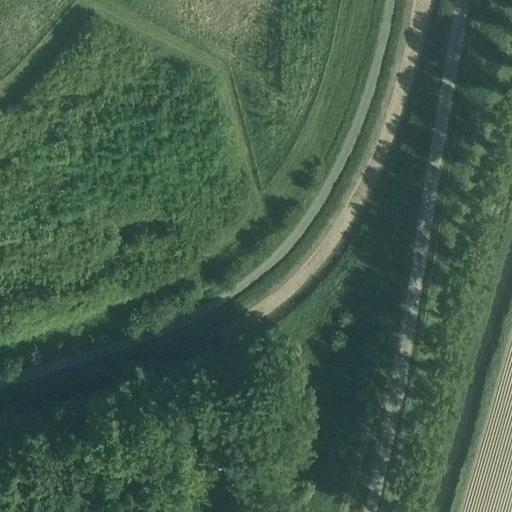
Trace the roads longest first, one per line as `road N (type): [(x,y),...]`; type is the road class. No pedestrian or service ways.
road 1 (unclassified): [(0,383),(164,330),(228,296),(281,250),(345,155),(392,0)]
road 2 (unclassified): [(363,511),(431,200),(462,0)]
